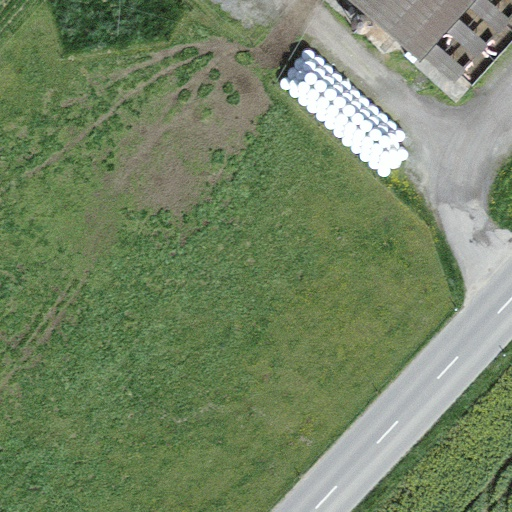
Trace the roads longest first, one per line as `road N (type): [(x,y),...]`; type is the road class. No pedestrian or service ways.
road 1 (track): [(273,10),(403,136),(452,145),(511,117)]
road 2 (tertiary): [(511,300),(311,511)]
road 3 (track): [(500,313),(453,193),(452,145)]
